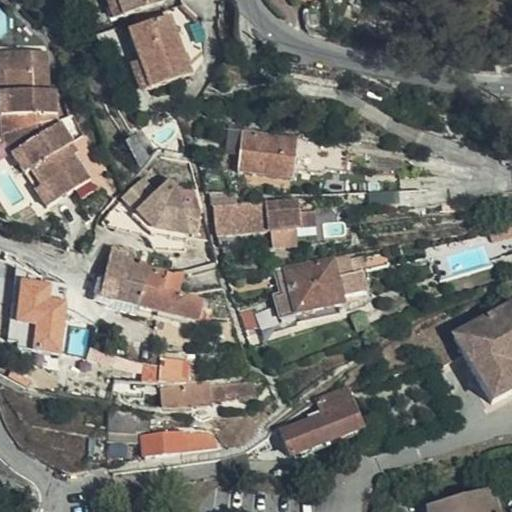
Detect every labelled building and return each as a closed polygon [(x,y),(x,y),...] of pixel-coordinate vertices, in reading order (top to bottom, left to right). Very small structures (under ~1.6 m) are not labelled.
[(96,0),(104,19),(114,15),(108,0),(96,0)] [(108,0),(114,15),(155,0),(108,0)] [(120,31),(131,62),(141,89),(182,75),(161,17),(120,31)] [(0,127),(47,111),(46,86),(40,86),(39,47),(0,47),(0,63),(0,66),(0,127)] [(141,89),(131,62),(122,65),(132,92),(141,89)] [(38,176),(50,192),(65,180),(76,194),(100,177),(90,162),(82,168),(63,144),(59,148),(53,140),(58,136),(63,132),(47,111),(0,127),(0,144),(16,166),(21,162),(34,179),(38,176)] [(253,126),(233,124),(228,166),(281,172),(282,163),(313,167),(320,139),(320,137),(253,126)] [(59,148),(63,144),(58,136),(53,140),(59,148)] [(320,139),(313,167),(322,159),(341,161),(344,141),(320,139)] [(16,166),(29,184),(34,179),(21,162),(16,166)] [(40,199),(50,192),(38,176),(34,179),(29,184),(40,199)] [(139,183),(135,178),(117,193),(141,226),(189,231),(192,208),(185,207),(186,201),(167,199),(167,189),(155,188),(146,176),(139,183)] [(290,193),(258,197),(259,204),(290,201),(290,193)] [(258,197),(207,202),(209,220),(218,220),(219,230),(261,226),(282,223),(309,221),(307,206),(291,208),(290,201),(259,204),(258,197)] [(282,223),(261,226),(263,248),(284,245),(282,223)] [(115,258),(118,248),(106,245),(103,254),(100,253),(90,291),(113,297),(129,301),(139,265),(125,260),(115,258)] [(127,250),(118,248),(115,258),(125,260),(127,250)] [(338,248),(325,252),(328,268),(342,265),(338,248)] [(290,308),(334,296),(328,268),(325,252),(280,263),(290,308)] [(139,265),(129,301),(146,305),(185,316),(195,317),(201,296),(170,288),(175,269),(160,266),(160,269),(139,265)] [(52,305),(65,279),(39,266),(26,293),(52,305)] [(511,304),(450,341),(491,414),(511,403),(511,304)] [(186,377),(183,402),(198,400),(199,399),(218,396),(217,389),(228,388),(229,394),(245,391),(241,375),(195,383),(195,376),(186,377)] [(186,377),(177,377),(178,383),(152,386),(154,405),(183,402),(186,377)] [(361,429),(345,389),(315,402),(322,418),(282,435),(291,457),(361,429)] [(106,402),(81,399),(78,417),(103,420),(106,402)] [(106,402),(103,420),(122,423),(124,405),(106,402)] [(138,427),(140,448),(154,447),(177,444),(174,424),(138,427)] [(80,462),(97,457),(101,430),(85,427),(80,462)] [(483,501),(481,494),(424,510),(424,511),(494,511),(491,500),(483,501)]
